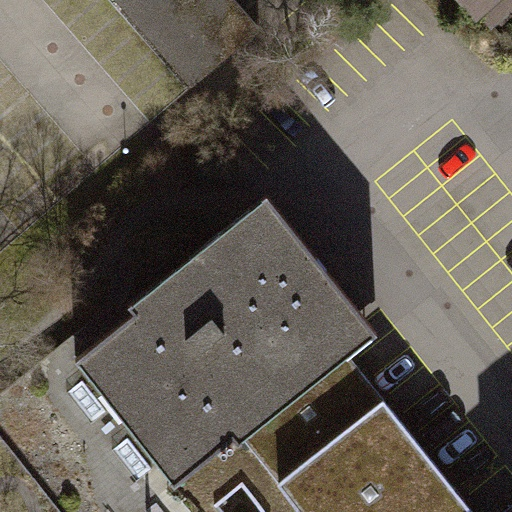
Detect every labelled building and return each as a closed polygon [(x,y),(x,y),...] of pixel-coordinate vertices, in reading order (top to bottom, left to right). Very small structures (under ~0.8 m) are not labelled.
[(247,28),(222,0),(106,0),(180,85),(247,28)] [(491,0),(462,0),(475,15),(491,0)] [(241,449),(348,360),(362,348),(257,213),(63,363),(171,503),(241,449)] [(466,511),(348,360),(241,449),(289,511),(466,511)] [(511,511),(511,500),(496,511),(511,511)]
